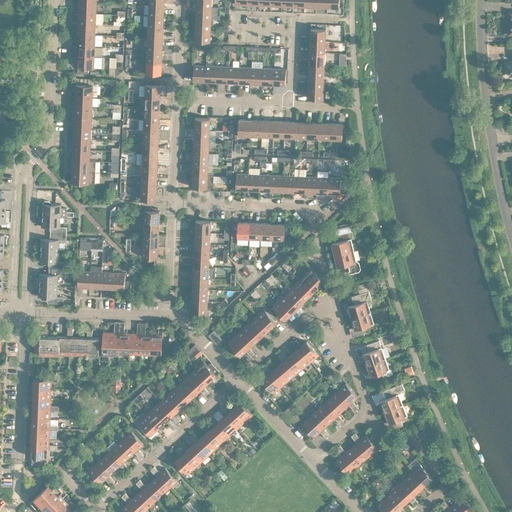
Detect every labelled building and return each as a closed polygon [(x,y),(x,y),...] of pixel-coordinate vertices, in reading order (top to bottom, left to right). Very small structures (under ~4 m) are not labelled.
[(79,2),(78,12),(96,13),(97,2),(79,2)] [(149,4),(148,15),(164,16),(164,4),(149,4)] [(196,6),(196,17),(211,18),(211,6),(196,6)] [(78,12),(78,23),(96,24),(96,13),(78,12)] [(148,15),(148,27),(163,28),(164,16),(148,15)] [(196,17),(195,29),(210,29),(211,18),(196,17)] [(78,23),(78,34),(95,35),(96,24),(78,23)] [(148,27),(147,38),(163,39),(163,28),(148,27)] [(210,29),(195,29),(195,41),(210,41),(210,29)] [(310,29),(310,41),(325,41),(326,29),(310,29)] [(78,34),(77,45),(95,46),(95,35),(78,34)] [(147,38),(147,50),(162,50),(163,39),(147,38)] [(310,41),(309,52),(325,53),(325,41),(310,41)] [(77,45),(77,56),(94,56),(95,46),(77,45)] [(147,50),(146,61),(162,62),(162,50),(147,50)] [(309,52),(309,63),(324,64),(325,53),(309,52)] [(94,56),(77,56),(76,67),(77,67),(77,73),(88,73),(88,67),(94,67),(94,56)] [(115,61),(115,75),(117,75),(119,73),(123,70),(123,62),(123,58),(115,58),(115,61)] [(162,62),(146,61),(146,73),(161,74),(162,62)] [(309,63),(308,75),(324,75),(324,64),(309,63)] [(193,80),(205,81),(206,66),(194,65),(193,80)] [(205,81),(216,81),(217,66),(206,66),(205,81)] [(216,81),(228,82),(228,67),(217,66),(216,81)] [(228,82),(239,82),(240,67),(228,67),(228,82)] [(239,82),(250,83),(251,68),(240,67),(239,82)] [(250,83),(262,83),(262,68),(251,68),(250,83)] [(262,83),(273,84),(274,69),(262,68),(262,83)] [(274,69),(273,84),(285,84),(286,69),(274,69)] [(308,75),(308,86),(323,87),(324,75),(308,75)] [(75,84),(75,95),(93,96),(93,85),(75,84)] [(145,84),(145,96),(160,97),(161,85),(145,84)] [(323,87),(308,86),(307,98),(323,99),(323,87)] [(75,95),(74,106),(92,107),(93,96),(75,95)] [(145,96),(144,107),(160,108),(160,97),(145,96)] [(74,106),(74,117),(92,117),(92,107),(74,106)] [(144,107),(144,119),(159,119),(160,108),(144,107)] [(74,117),(74,128),(91,128),(92,117),(74,117)] [(195,117),(194,129),(209,130),(210,118),(195,117)] [(144,119),(143,130),(159,131),(159,119),(144,119)] [(238,135),(250,135),(250,120),(239,119),(239,120),(238,135)] [(250,135),(261,136),(262,120),(250,120),(250,135)] [(261,136),(273,136),(273,121),(262,120),(261,136)] [(273,136),(284,137),(285,121),(273,121),(273,136)] [(284,137),(295,137),(296,122),(285,121),(284,137)] [(295,137),(307,138),(308,122),(296,122),(295,137)] [(307,138),(318,138),(319,123),(308,122),(307,138)] [(318,138),(330,139),(330,123),(319,123),(318,138)] [(330,123),(330,139),(342,139),(342,124),(330,123)] [(74,128),(73,138),(91,139),(91,128),(74,128)] [(194,129),(194,141),(209,141),(209,130),(194,129)] [(143,130),(143,142),(158,142),(159,131),(143,130)] [(73,138),(73,149),(90,150),(91,139),(73,138)] [(194,141),(193,152),(208,153),(209,141),(194,141)] [(143,142),(142,153),(158,154),(158,142),(143,142)] [(73,149),(72,160),(90,161),(90,150),(73,149)] [(193,152),(193,164),(208,164),(208,153),(193,152)] [(142,153),(142,165),(157,165),(158,154),(142,153)] [(72,160),(72,171),(95,172),(96,161),(90,161),(72,160)] [(193,164),(192,175),(207,176),(208,164),(193,164)] [(142,165),(141,176),(157,177),(157,165),(142,165)] [(95,172),(72,171),(71,182),(95,183),(95,172)] [(236,189),(248,189),(248,174),(236,173),(236,189)] [(248,189),(259,190),(260,174),(248,174),(248,189)] [(259,190),(270,190),(271,175),(260,174),(259,190)] [(213,176),(207,176),(192,175),(192,187),(213,188),(213,182),(213,176)] [(270,190),(282,191),(282,175),(271,175),(270,190)] [(282,191),(293,191),(294,176),(282,175),(282,191)] [(141,176),(141,187),(156,188),(157,177),(141,176)] [(293,191),(305,192),(305,176),(294,176),(293,191)] [(305,192),(316,192),(317,177),(305,176),(305,192)] [(316,192),(328,193),(328,177),(317,177),(316,192)] [(328,177),(328,193),(339,193),(340,178),(328,177)] [(156,188),(141,187),(140,199),(156,200),(156,188)] [(42,204),(41,215),(60,216),(73,216),(73,212),(67,211),(67,208),(61,208),(61,205),(50,204),(50,203),(49,201),(45,201),(43,202),(43,204),(42,204)] [(356,219),(366,217),(364,208),(354,210),(356,219)] [(144,210),(144,222),(159,223),(160,211),(144,210)] [(60,216),(41,215),(41,226),(60,227),(60,216)] [(195,220),(195,232),(210,233),(211,221),(195,220)] [(144,222),(143,233),(158,234),(159,223),(144,222)] [(237,237),(249,238),(250,222),(238,222),(237,237)] [(249,238),(260,238),(261,223),(250,222),(249,238)] [(260,238),(272,239),(272,223),(261,223),(260,238)] [(272,223),(272,239),(284,239),(284,224),(272,223)] [(331,243),(334,255),(353,250),(351,239),(354,238),(352,231),(336,235),(338,242),(331,243)] [(195,232),(194,243),(210,244),(210,233),(195,232)] [(143,233),(143,245),(158,246),(158,234),(143,233)] [(80,237),(80,249),(91,250),(91,242),(85,241),(85,237),(80,237)] [(91,242),(91,250),(103,250),(103,238),(98,237),(97,242),(91,242)] [(40,239),(40,250),(59,251),(59,240),(40,239)] [(194,243),(194,255),(209,255),(210,244),(194,243)] [(158,246),(143,245),(142,257),(157,257),(158,246)] [(56,263),(56,268),(60,268),(60,262),(58,261),(59,251),(40,250),(39,261),(49,261),(49,262),(56,263)] [(353,250),(334,255),(337,266),(343,265),(345,272),(350,270),(350,272),(359,270),(360,268),(359,264),(356,262),(353,250)] [(194,255),(193,266),(209,267),(209,255),(194,255)] [(193,266),(193,278),(208,278),(209,267),(193,266)] [(39,274),(38,285),(57,286),(58,275),(64,275),(65,268),(60,268),(56,268),(52,268),(51,274),(39,274)] [(311,268),(300,279),(313,292),(320,285),(318,283),(322,279),(311,268)] [(78,286),(89,287),(90,271),(78,271),(78,286)] [(89,287),(101,287),(102,272),(90,271),(89,287)] [(101,287),(112,288),(113,272),(102,272),(101,287)] [(113,272),(112,288),(124,288),(125,273),(113,272)] [(193,278),(192,289),(208,290),(208,278),(193,278)] [(265,279),(262,282),(267,288),(270,285),(265,279)] [(300,279),(293,286),(306,299),(313,292),(300,279)] [(366,283),(357,286),(360,294),(368,291),(366,283)] [(57,286),(38,285),(38,296),(57,297),(57,286)] [(293,286),(286,293),(299,306),(306,299),(293,286)] [(192,289),(192,300),(207,301),(208,290),(192,289)] [(348,306),(351,318),(370,312),(367,301),(371,300),(368,291),(360,294),(352,296),(354,304),(348,306)] [(286,293),(279,300),(292,313),(299,306),(286,293)] [(207,301),(192,300),(191,312),(207,313),(207,301)] [(292,313),(279,300),(272,307),(285,320),(292,313)] [(264,309),(256,316),(269,329),(276,322),(264,309)] [(370,312),(351,318),(355,329),(361,327),(363,334),(368,332),(366,326),(373,323),(370,312)] [(256,316),(249,322),(262,336),(263,334),(269,329),(256,316)] [(108,350),(119,351),(120,322),(116,322),(115,333),(109,332),(109,337),(103,337),(102,355),(108,355),(108,350)] [(119,353),(129,354),(130,333),(124,333),(124,322),(120,322),(119,351),(119,353)] [(129,354),(140,354),(141,323),(137,322),(137,333),(130,333),(129,354)] [(249,322),(242,329),(254,342),(260,337),(262,336),(249,322)] [(140,354),(151,355),(151,334),(145,334),(145,323),(141,323),(140,354)] [(151,334),(151,355),(169,355),(169,343),(175,338),(170,332),(168,334),(162,328),(162,326),(158,325),(158,334),(151,334)] [(242,329),(235,336),(247,349),(249,347),(254,342),(242,329)] [(39,354),(59,354),(60,336),(45,336),(45,331),(35,330),(34,353),(39,353),(39,354)] [(397,330),(390,332),(392,339),(399,336),(397,330)] [(59,354),(69,355),(70,337),(67,337),(60,336),(59,354)] [(240,356),(245,351),(247,349),(235,336),(228,342),(240,356)] [(69,355),(79,355),(79,337),(72,337),(70,337),(69,355)] [(79,355),(88,356),(89,338),(87,337),(79,337),(79,355)] [(89,338),(88,356),(98,356),(99,338),(92,338),(89,338)] [(363,353),(367,364),(385,358),(379,340),(366,344),(369,351),(363,353)] [(299,347),(311,361),(318,355),(307,341),(301,346),(299,347)] [(185,354),(190,360),(200,351),(194,344),(185,354)] [(291,354),(303,368),(311,361),(299,347),(297,349),(291,354)] [(284,360),(296,374),(303,368),(291,354),(286,358),(284,360)] [(385,358),(367,364),(370,376),(377,374),(379,380),(384,379),(381,372),(389,369),(385,358)] [(282,362),(276,366),(288,380),(296,374),(284,360),(282,362)] [(198,367),(196,368),(208,381),(214,376),(217,379),(220,376),(217,373),(219,371),(211,363),(207,366),(204,361),(198,367)] [(271,371),(269,373),(281,387),(288,380),(276,366),(271,371)] [(411,366),(404,368),(407,375),(414,373),(411,366)] [(196,368),(189,375),(201,388),(203,386),(208,381),(196,368)] [(269,373),(267,374),(261,379),(273,393),(281,387),(269,373)] [(189,375),(182,381),(194,395),(199,390),(201,388),(189,375)] [(33,378),(33,388),(51,388),(51,386),(52,378),(33,378)] [(112,378),(112,391),(121,391),(121,378),(112,378)] [(182,381),(175,388),(187,401),(189,400),(194,395),(182,381)] [(345,383),(338,390),(350,403),(352,402),(358,397),(345,383)] [(380,401),(384,412),(402,404),(399,396),(405,393),(401,383),(387,389),(383,391),(386,398),(380,401)] [(33,388),(33,397),(51,398),(51,391),(51,388),(33,388)] [(175,388),(167,395),(180,408),(185,403),(187,401),(175,388)] [(338,390),(331,397),(343,410),(348,405),(350,403),(338,390)] [(167,395),(160,401),(172,415),(174,413),(180,408),(167,395)] [(33,397),(32,407),(50,408),(50,405),(51,398),(33,397)] [(233,408),(245,421),(252,415),(240,401),(242,400),(239,397),(235,400),(238,403),(233,408)] [(331,397),(324,403),(336,417),(338,415),(343,410),(331,397)] [(160,401),(153,408),(165,421),(170,416),(172,415),(160,401)] [(324,403),(316,410),(329,423),(334,418),(336,417),(324,403)] [(402,404),(384,412),(389,423),(395,420),(398,427),(402,425),(399,418),(407,415),(402,404)] [(32,407),(32,417),(50,418),(50,410),(50,408),(32,407)] [(153,408),(146,415),(158,428),(160,426),(165,421),(153,408)] [(225,415),(238,428),(245,421),(233,408),(227,413),(225,415)] [(316,410),(309,417),(321,430),(323,428),(329,423),(316,410)] [(295,414),(290,419),(295,425),(300,419),(295,414)] [(151,435),(156,430),(158,428),(146,415),(138,421),(151,435)] [(218,421),(230,434),(238,428),(225,415),(224,416),(218,421)] [(32,417),(31,427),(49,428),(50,425),(50,418),(32,417)] [(321,430),(309,417),(302,423),(298,428),(309,440),(314,436),(314,437),(320,432),(321,430)] [(138,421),(136,424),(148,437),(151,435),(138,421)] [(211,428),(223,441),(230,434),(218,421),(213,426),(211,428)] [(31,427),(31,437),(49,437),(49,430),(49,428),(31,427)] [(204,434),(216,448),(223,441),(211,428),(209,430),(204,434)] [(131,431),(124,438),(136,450),(138,449),(143,444),(131,431)] [(197,441),(209,454),(216,448),(204,434),(198,439),(197,441)] [(358,441),(370,455),(378,449),(366,435),(360,439),(358,441)] [(31,437),(31,446),(49,447),(49,445),(49,437),(31,437)] [(124,438),(117,444),(129,457),(134,452),(136,450),(124,438)] [(197,441),(195,443),(189,448),(202,461),(209,454),(197,441)] [(356,443),(351,447),(362,461),(370,455),(358,441),(356,443)] [(117,444),(110,451),(121,464),(123,462),(129,457),(117,444)] [(49,447),(31,446),(30,456),(32,456),(31,464),(41,465),(42,457),(48,457),(48,450),(49,447)] [(345,452),(343,454),(355,468),(362,461),(351,447),(345,452)] [(415,447),(411,451),(415,456),(419,451),(415,447)] [(184,453),(182,454),(194,468),(202,461),(189,448),(184,453)] [(110,451),(102,458),(114,470),(119,465),(121,464),(110,451)] [(182,454),(180,456),(175,461),(187,474),(194,468),(182,454)] [(343,454),(341,455),(336,460),(347,474),(355,468),(343,454)] [(102,458),(95,464),(107,477),(109,475),(114,470),(102,458)] [(100,484),(105,479),(107,477),(95,464),(88,471),(100,484)] [(420,464),(412,471),(425,484),(426,483),(432,478),(420,464)] [(158,474),(170,487),(177,481),(174,478),(165,468),(160,473),(158,474)] [(412,471),(405,478),(417,491),(423,486),(425,484),(412,471)] [(151,481),(162,494),(170,487),(158,474),(156,476),(151,481)] [(405,478),(398,484),(410,498),(412,496),(417,491),(405,478)] [(143,488),(155,500),(162,494),(151,481),(145,486),(143,488)] [(398,484),(391,491),(403,504),(408,499),(410,498),(398,484)] [(30,502),(37,509),(59,488),(56,485),(51,489),(48,485),(30,502)] [(37,509),(39,511),(48,511),(64,498),(63,497),(61,499),(58,496),(62,491),(59,488),(37,509)] [(142,489),(136,494),(148,507),(155,500),(143,488),(142,489)] [(391,491),(384,498),(396,511),(398,509),(403,504),(391,491)] [(455,503),(462,511),(472,511),(474,511),(463,497),(465,495),(462,492),(458,495),(461,498),(455,503)] [(136,494),(131,499),(129,501),(139,511),(142,511),(148,507),(136,494)] [(48,511),(63,511),(73,503),(70,500),(66,504),(62,501),(65,499),(64,498),(48,511)] [(383,511),(394,511),(396,511),(384,498),(376,504),(383,511)] [(139,511),(129,501),(127,503),(122,508),(125,511),(139,511)] [(73,503),(63,511),(72,511),(76,507),(73,503)] [(448,509),(449,511),(462,511),(455,503),(450,508),(448,509)]
